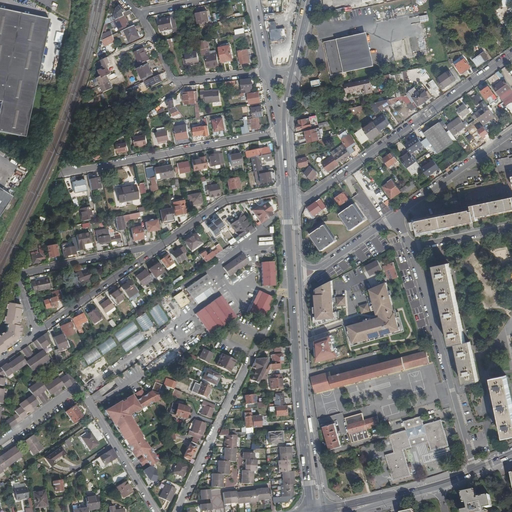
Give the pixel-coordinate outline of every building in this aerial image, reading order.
[(116,19),(124,16),(123,13),(125,12),(119,6),(116,8),(114,16),(116,19)] [(50,20),(0,9),(0,102),(1,103),(0,105),(0,132),(25,138),(50,20)] [(209,21),(207,11),(196,13),(198,23),(209,21)] [(130,26),(126,15),(124,16),(116,19),(116,20),(119,26),(120,30),(130,26)] [(177,29),(174,16),(157,19),(160,32),(177,29)] [(135,25),(124,30),(129,43),(141,38),(135,25)] [(279,30),(270,31),(271,42),(278,41),(278,43),(282,42),(282,41),(286,40),(285,34),(286,34),(285,28),(279,29),(279,30)] [(371,66),(363,33),(324,42),(331,75),(371,66)] [(113,35),(100,41),(102,46),(111,42),(110,40),(114,38),(113,35)] [(179,45),(177,38),(162,41),(164,48),(179,45)] [(207,40),(198,41),(200,50),(208,48),(207,40)] [(219,48),(221,62),(226,61),(226,60),(232,59),(230,46),(219,48)] [(147,61),(149,60),(143,48),(134,52),(140,64),(141,64),(147,61)] [(208,48),(200,50),(202,57),(205,57),(205,54),(209,53),(208,48)] [(241,64),(250,62),(247,49),(239,51),(241,64)] [(186,57),(187,65),(193,64),(193,63),(199,62),(197,51),(185,54),(186,57)] [(205,54),(205,57),(207,68),(214,67),(214,68),(219,68),(216,54),(210,55),(209,53),(205,54)] [(477,67),(489,59),(484,53),(477,58),(474,54),(469,57),(477,67)] [(110,63),(108,57),(107,58),(101,60),(103,65),(100,66),(102,69),(98,71),(101,77),(102,79),(107,76),(111,74),(107,65),(110,63)] [(470,67),(465,60),(456,66),(461,73),(470,67)] [(138,69),(144,82),(154,77),(147,61),(141,64),(142,67),(138,69)] [(443,90),(455,81),(449,72),(436,80),(443,90)] [(159,75),(144,82),(147,88),(162,81),(159,75)] [(96,79),(100,86),(110,81),(107,76),(102,79),(101,77),(96,79)] [(438,86),(433,78),(429,81),(435,89),(438,86)] [(243,84),(241,84),(243,93),(249,93),(251,92),(251,89),(253,89),(253,85),(254,83),(253,81),(252,79),(242,80),(243,84)] [(369,79),(347,84),(349,93),(362,90),(363,94),(372,92),(369,79)] [(511,88),(505,79),(493,87),(500,96),(511,88)] [(100,86),(102,93),(113,88),(110,81),(100,86)] [(416,108),(416,109),(432,97),(423,85),(416,89),(415,88),(410,91),(413,96),(409,99),(411,102),(416,108)] [(494,94),(488,85),(481,90),(487,99),(494,94)] [(511,88),(500,96),(506,106),(511,102),(511,88)] [(205,99),(206,104),(220,103),(219,91),(211,92),(211,91),(205,92),(205,90),(200,91),(201,99),(205,99)] [(195,105),(197,118),(200,117),(197,91),(185,93),(186,104),(190,103),(191,106),(195,105)] [(243,93),(240,94),(240,96),(246,95),(246,98),(250,97),(250,103),(261,102),(260,92),(249,93),(243,93)] [(483,107),(475,113),(475,114),(479,120),(483,125),(495,116),(479,93),(472,98),(477,106),(481,104),(483,107)] [(176,107),(175,101),(174,98),(168,101),(170,110),(174,115),(179,111),(176,107)] [(380,110),(381,110),(391,103),(396,102),(396,100),(398,100),(398,98),(376,103),(380,110)] [(82,102),(79,112),(89,107),(87,104),(90,102),(89,99),(82,102)] [(376,112),(380,110),(376,103),(375,103),(371,104),(376,112)] [(469,112),(465,105),(458,110),(462,116),(469,112)] [(249,117),(249,119),(251,119),(254,118),(254,117),(264,116),(262,106),(253,108),(254,116),(249,117)] [(363,107),(362,106),(349,109),(353,114),(363,107)] [(155,108),(146,115),(148,117),(153,114),(157,111),(155,108)] [(316,125),(318,125),(316,115),(309,117),(310,118),(312,126),(317,125),(316,125)] [(384,115),(374,122),(379,131),(390,123),(384,115)] [(251,119),(252,123),(253,129),(255,129),(255,130),(260,129),(260,127),(262,126),(262,125),(260,124),(259,117),(254,118),(251,119)] [(213,120),(216,132),(225,129),(223,118),(213,120)] [(312,126),(310,118),(299,120),(300,124),(298,125),(299,129),(312,126)] [(463,123),(459,118),(447,126),(450,130),(453,134),(465,126),(463,123)] [(241,126),(242,134),(250,132),(248,123),(252,123),(251,119),(249,119),(244,120),(244,125),(241,126)] [(445,124),(443,120),(440,122),(424,132),(428,138),(432,144),(439,153),(454,143),(446,132),(443,127),(445,126),(444,125),(445,124)] [(370,139),(381,132),(379,131),(374,122),(363,129),(370,139)] [(178,140),(190,138),(187,125),(175,127),(178,140)] [(205,136),(211,135),(209,125),(194,128),(195,136),(205,134),(205,136)] [(363,144),(370,139),(363,129),(356,134),(363,144)] [(295,133),(296,140),(308,137),(308,136),(311,135),(310,133),(313,132),(312,130),(295,133)] [(348,147),(346,148),(351,154),(355,151),(352,147),(357,144),(347,130),(339,136),(348,147)] [(446,132),(454,143),(457,140),(453,134),(450,130),(446,132)] [(163,141),(166,141),(170,140),(168,131),(157,133),(159,144),(163,143),(163,141)] [(134,137),(135,146),(148,144),(146,134),(134,137)] [(410,151),(411,153),(423,144),(423,143),(422,143),(422,142),(417,135),(405,144),(410,151)] [(428,138),(422,142),(422,143),(423,143),(423,144),(425,146),(426,148),(432,144),(428,138)] [(125,152),(129,151),(128,143),(117,145),(119,152),(124,150),(125,152)] [(346,148),(343,144),(340,146),(341,147),(337,150),(339,152),(333,156),(338,163),(341,161),(342,162),(349,157),(349,156),(351,154),(346,148)] [(251,158),(270,154),(268,148),(246,152),(247,158),(251,158)] [(462,149),(461,150),(457,153),(460,159),(466,155),(462,149)] [(411,153),(410,151),(401,158),(408,169),(418,162),(411,153)] [(224,163),(222,153),(209,156),(211,166),(224,163)] [(399,162),(392,153),(385,158),(391,165),(395,163),(396,164),(399,162)] [(451,157),(454,163),(460,159),(457,153),(451,157)] [(240,156),(240,154),(230,156),(232,166),(242,164),(241,160),(241,159),(240,156)] [(254,172),(261,171),(260,160),(266,159),(266,161),(271,160),(270,154),(251,158),(254,172)] [(511,155),(498,159),(500,169),(500,173),(501,178),(459,187),(463,207),(476,204),(511,196),(511,155)] [(339,164),(333,156),(325,162),(322,164),(326,169),(328,171),(330,170),(331,170),(339,164)] [(201,159),(198,160),(192,161),(194,170),(201,169),(207,168),(205,157),(200,158),(201,159)] [(447,169),(448,170),(449,169),(448,167),(454,163),(451,157),(440,165),(444,171),(447,169)] [(300,167),(308,166),(307,163),(309,163),(309,160),(307,160),(306,158),(298,159),(300,167)] [(190,172),(188,161),(177,163),(177,167),(175,168),(176,172),(178,172),(179,174),(190,172)] [(422,168),(418,162),(408,169),(412,175),(422,168)] [(442,172),(438,165),(427,173),(433,181),(442,174),(443,173),(442,172)] [(173,177),(171,166),(159,168),(160,179),(173,177)] [(310,166),(306,171),(304,173),(315,180),(317,177),(316,176),(318,173),(317,170),(310,166)] [(158,191),(153,167),(146,168),(147,179),(148,179),(151,178),(151,181),(152,186),(150,186),(151,192),(158,191)] [(261,183),(270,181),(269,173),(259,175),(261,183)] [(99,178),(89,180),(90,191),(101,189),(99,178)] [(229,190),(240,187),(239,178),(227,180),(229,190)] [(401,190),(393,179),(384,186),(392,198),(402,191),(401,190)] [(86,191),(84,181),(72,183),(74,194),(86,191)] [(401,190),(402,191),(404,195),(416,186),(413,181),(401,190)] [(205,187),(206,194),(209,194),(209,198),(220,196),(218,184),(205,187)] [(136,185),(117,189),(120,202),(139,199),(136,185)] [(0,214),(12,196),(0,188),(0,214)] [(336,198),(341,206),(351,198),(346,191),(336,198)] [(189,195),(191,205),(202,203),(200,193),(189,195)] [(511,196),(476,204),(477,208),(415,221),(416,228),(419,228),(420,233),(479,221),(478,217),(511,210),(511,196)] [(309,208),(307,209),(316,223),(318,221),(315,216),(326,207),(321,199),(309,207),(309,208)] [(176,215),(187,213),(184,200),(173,203),(176,215)] [(253,210),(262,222),(275,214),(272,211),(274,209),(273,201),(265,202),(260,205),(260,204),(256,207),(257,208),(253,210)] [(383,213),(384,215),(391,210),(388,205),(387,206),(384,202),(380,205),(383,209),(381,210),(383,213)] [(346,222),(360,213),(354,204),(340,213),(346,222)] [(81,221),(91,219),(90,213),(89,208),(79,209),(81,221)] [(170,222),(174,222),(172,209),(160,211),(163,223),(170,222)] [(140,218),(139,213),(122,216),(123,222),(130,221),(130,220),(140,218)] [(237,217),(248,232),(255,227),(254,226),(251,228),(241,213),(237,217)] [(366,220),(360,213),(346,222),(351,230),(366,220)] [(235,215),(233,217),(245,234),(248,232),(237,217),(235,215)] [(122,216),(115,217),(118,231),(125,229),(123,222),(122,216)] [(212,223),(217,230),(223,225),(218,217),(216,217),(213,219),(214,220),(214,221),(212,223)] [(245,234),(233,217),(227,221),(237,235),(233,238),(236,241),(245,234)] [(146,233),(160,231),(158,220),(145,222),(146,233)] [(212,223),(206,227),(214,237),(219,234),(217,230),(212,223)] [(311,234),(317,243),(331,233),(325,224),(311,234)] [(134,240),(144,238),(141,227),(132,229),(134,240)] [(109,236),(108,231),(108,230),(95,232),(97,244),(103,243),(110,241),(109,236)] [(109,236),(111,243),(120,241),(119,235),(114,236),(112,230),(108,231),(109,236)] [(77,241),(79,251),(85,249),(84,244),(91,243),(89,233),(76,235),(77,241)] [(331,233),(317,243),(322,250),(336,240),(331,233)] [(184,242),(191,250),(202,243),(196,234),(184,242)] [(75,254),(75,252),(75,249),(68,251),(66,244),(62,245),(64,256),(75,254)] [(223,250),(219,244),(216,246),(218,249),(212,252),(207,255),(204,252),(200,254),(205,262),(219,252),(220,252),(223,250)] [(47,246),(49,258),(58,256),(56,245),(47,246)] [(182,254),(187,251),(183,246),(178,249),(182,254)] [(45,258),(43,248),(39,249),(40,254),(32,256),(33,263),(40,262),(39,260),(41,259),(45,258)] [(27,251),(24,249),(21,253),(25,263),(29,262),(27,252),(27,251)] [(177,263),(184,258),(182,254),(178,249),(170,254),(177,263)] [(223,268),(229,277),(249,263),(243,254),(223,268)] [(160,261),(166,268),(173,263),(167,255),(160,261)] [(382,267),(379,260),(367,266),(370,273),(382,267)] [(261,263),(262,287),(275,286),(273,262),(261,263)] [(154,278),(164,272),(158,263),(148,270),(154,278)] [(384,267),(390,281),(396,278),(399,277),(392,263),(384,267)] [(455,344),(465,342),(448,263),(433,265),(450,345),(455,344)] [(142,286),(151,280),(145,271),(136,278),(142,286)] [(72,278),(75,286),(76,287),(79,286),(80,285),(86,282),(87,284),(90,283),(88,278),(90,278),(88,272),(81,275),(80,272),(76,273),(77,276),(72,278)] [(206,274),(185,289),(192,300),(196,305),(217,290),(212,285),(213,284),(206,274)] [(35,282),(30,283),(34,292),(49,289),(48,278),(35,281),(35,282)] [(333,280),(317,288),(318,294),(313,294),(314,312),(317,311),(317,314),(315,314),(315,320),(318,319),(318,323),(338,318),(338,311),(335,311),(333,280)] [(120,288),(127,298),(137,291),(130,281),(120,288)] [(387,282),(366,291),(371,311),(375,309),(377,314),(379,314),(380,316),(345,326),(351,346),(404,331),(399,311),(394,313),(393,310),(395,309),(387,282)] [(110,295),(116,304),(124,298),(118,289),(110,295)] [(192,300),(185,289),(180,292),(188,303),(192,300)] [(62,297),(59,290),(54,292),(56,297),(44,301),(46,309),(51,307),(53,308),(55,307),(55,306),(56,306),(55,302),(62,299),(62,297)] [(247,313),(261,321),(272,298),(258,291),(247,313)] [(188,303),(180,292),(172,298),(179,309),(188,303)] [(209,336),(235,317),(220,296),(194,314),(209,336)] [(345,297),(338,298),(338,305),(346,305),(345,297)] [(99,305),(105,313),(114,307),(108,299),(99,305)] [(4,324),(7,324),(17,326),(21,306),(7,303),(7,305),(5,305),(5,310),(6,310),(5,318),(3,318),(2,321),(4,321),(4,324)] [(160,303),(150,309),(160,325),(170,319),(160,303)] [(368,303),(360,305),(362,313),(370,311),(368,303)] [(106,315),(115,309),(114,307),(105,313),(106,315)] [(87,315),(93,323),(101,318),(95,309),(87,315)] [(146,311),(137,318),(145,330),(155,325),(146,311)] [(72,319),(79,334),(82,332),(80,328),(81,328),(80,324),(83,322),(82,320),(85,318),(83,314),(72,319)] [(134,319),(115,333),(121,341),(139,328),(134,319)] [(62,334),(64,337),(74,333),(72,327),(73,327),(71,322),(59,327),(62,334)] [(1,335),(0,336),(8,347),(15,343),(14,341),(17,339),(18,336),(19,336),(21,327),(17,326),(7,324),(7,326),(6,325),(5,327),(6,327),(6,332),(2,334),(2,333),(0,334),(1,335)] [(140,330),(121,343),(127,352),(146,339),(140,330)] [(48,336),(47,332),(36,340),(40,346),(42,349),(51,343),(48,336)] [(66,348),(68,347),(64,337),(62,334),(55,336),(56,337),(53,339),(59,351),(66,348)] [(333,343),(329,334),(317,338),(321,348),(333,343)] [(112,335),(98,344),(104,355),(118,345),(112,335)] [(455,344),(463,384),(478,381),(470,341),(465,342),(455,344)] [(94,347),(82,356),(88,365),(101,357),(94,347)] [(202,360),(207,362),(212,353),(204,349),(202,353),(203,353),(202,355),(204,356),(202,360)] [(37,354),(43,363),(49,359),(43,350),(37,354)] [(169,350),(154,362),(157,366),(163,360),(166,363),(174,356),(169,350)] [(329,372),(312,377),(316,392),(429,362),(426,351),(341,373),(341,372),(339,373),(339,374),(330,376),(329,372)] [(43,363),(37,354),(34,356),(31,358),(38,367),(43,363)] [(229,371),(234,360),(222,354),(217,365),(229,371)] [(279,363),(282,363),(282,354),(273,355),(273,358),(274,357),(275,363),(279,363)] [(25,362),(20,355),(17,358),(15,355),(12,357),(20,368),(26,363),(25,362)] [(325,366),(335,363),(333,356),(323,358),(325,366)] [(20,368),(12,357),(9,359),(11,362),(7,364),(13,373),(20,368)] [(268,357),(256,359),(252,367),(257,370),(251,379),(258,383),(261,379),(268,364),(268,357)] [(38,367),(31,358),(28,360),(25,362),(26,363),(32,371),(38,367)] [(7,377),(13,373),(7,364),(6,363),(0,367),(0,373),(2,376),(4,374),(7,377)] [(275,363),(268,364),(261,379),(267,378),(267,374),(266,374),(269,369),(273,369),(273,370),(275,370),(275,369),(279,369),(279,363),(275,363)] [(202,378),(216,385),(220,375),(207,369),(202,378)] [(67,373),(59,380),(63,386),(65,388),(76,381),(67,373)] [(274,378),(272,378),(272,383),(270,383),(271,389),(283,388),(281,374),(274,375),(274,378)] [(511,436),(511,412),(505,376),(491,379),(502,439),(511,436)] [(57,378),(51,382),(59,393),(61,391),(60,388),(63,386),(59,380),(57,378)] [(176,382),(173,380),(167,378),(166,381),(169,382),(168,386),(173,388),(176,382)] [(40,380),(34,385),(40,394),(43,392),(46,390),(44,387),(40,380)] [(44,387),(46,390),(50,395),(54,393),(56,395),(59,393),(51,382),(44,387)] [(157,383),(154,382),(150,391),(144,395),(140,390),(135,393),(138,399),(135,401),(131,395),(124,400),(125,401),(119,404),(119,403),(105,412),(114,425),(115,425),(118,430),(117,430),(123,440),(124,440),(128,445),(127,446),(131,452),(132,451),(135,457),(142,453),(144,457),(138,460),(142,466),(147,463),(150,466),(153,464),(158,461),(150,448),(149,449),(145,443),(144,443),(140,438),(141,437),(138,431),(137,432),(133,426),(134,425),(130,419),(129,420),(127,416),(134,412),(139,409),(140,410),(153,402),(154,403),(159,400),(160,395),(158,394),(162,384),(157,383)] [(211,386),(202,382),(197,394),(206,398),(211,386)] [(32,395),(34,398),(37,396),(40,394),(34,385),(28,389),(32,395)] [(172,393),(172,395),(179,397),(181,392),(173,389),(172,393)] [(253,394),(245,395),(246,404),(254,403),(255,402),(254,394),(253,394)] [(274,404),(275,404),(284,403),(283,394),(275,394),(276,400),(274,400),(274,404)] [(32,395),(25,400),(33,411),(36,409),(34,406),(38,403),(34,398),(32,395)] [(19,405),(20,407),(25,413),(29,410),(30,413),(33,411),(25,400),(19,405)] [(209,418),(214,405),(203,400),(200,405),(203,406),(200,415),(209,418)] [(169,413),(186,418),(189,407),(172,402),(169,413)] [(66,412),(73,422),(82,416),(75,405),(66,412)] [(284,405),(275,406),(276,415),(286,414),(285,405),(284,405)] [(16,414),(13,416),(18,422),(27,416),(25,413),(20,407),(14,411),(16,414)] [(348,425),(365,420),(362,413),(345,418),(348,425)] [(251,416),(251,422),(252,433),(257,433),(258,433),(258,427),(261,426),(260,416),(251,416)] [(350,434),(368,429),(380,425),(378,416),(365,420),(348,425),(350,434)] [(404,423),(406,431),(423,426),(421,419),(404,423)] [(187,435),(199,439),(202,433),(204,428),(205,424),(196,421),(191,432),(189,432),(187,435)] [(251,422),(245,422),(245,432),(237,432),(237,433),(230,433),(230,435),(246,434),(252,433),(251,422)] [(431,453),(448,449),(440,423),(423,427),(423,426),(406,431),(390,436),(394,454),(386,456),(393,482),(410,477),(408,470),(411,468),(411,465),(407,466),(403,452),(428,445),(431,453)] [(440,423),(448,449),(449,448),(441,423),(440,423)] [(341,446),(335,424),(324,426),(330,449),(341,446)] [(370,436),(368,429),(350,434),(353,442),(370,436)] [(281,442),(281,431),(266,432),(267,443),(272,443),(272,444),(276,444),(276,443),(281,442)] [(82,438),(89,449),(98,444),(90,432),(82,438)] [(24,441),(33,454),(42,448),(33,435),(24,441)] [(223,443),(223,447),(234,448),(235,448),(235,438),(225,437),(224,444),(223,443)] [(183,457),(189,459),(191,457),(195,448),(196,444),(190,441),(183,457)] [(251,442),(249,449),(249,450),(259,449),(258,441),(251,442)] [(12,448),(8,451),(15,461),(22,456),(14,444),(11,447),(12,448)] [(45,459),(50,467),(55,464),(53,461),(61,455),(62,456),(65,454),(61,447),(56,451),(45,459)] [(116,457),(111,449),(102,455),(103,458),(99,462),(102,466),(108,462),(116,457)] [(3,452),(0,454),(8,466),(15,461),(8,451),(4,454),(3,452)] [(0,468),(1,471),(8,466),(0,454),(0,468)] [(173,472),(182,476),(187,466),(178,461),(173,472)] [(151,466),(143,471),(149,481),(155,483),(156,476),(155,475),(156,470),(154,470),(151,466)] [(55,485),(56,491),(63,490),(62,482),(58,482),(58,481),(53,482),(53,485),(55,485)] [(116,488),(123,498),(132,493),(125,482),(116,488)] [(159,497),(170,502),(176,489),(166,484),(159,497)] [(14,490),(16,500),(28,498),(26,488),(14,490)] [(478,498),(476,488),(463,491),(465,501),(467,501),(468,508),(462,509),(462,511),(488,511),(488,510),(486,511),(485,508),(492,506),(489,494),(480,496),(480,498),(478,498)] [(199,489),(200,499),(209,498),(208,489),(199,489)] [(33,493),(35,506),(46,505),(44,492),(33,493)] [(86,507),(86,509),(98,508),(97,496),(85,498),(86,507)] [(199,511),(201,511),(210,510),(210,502),(199,504),(199,511)] [(132,508),(134,511),(139,511),(145,509),(141,503),(132,508)]
